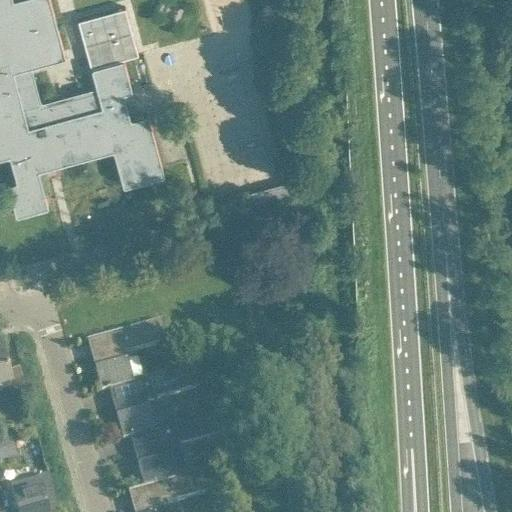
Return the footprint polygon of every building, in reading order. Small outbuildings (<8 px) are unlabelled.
[(1,1),(4,0),(0,0),(0,123),(32,115),(1,1)] [(85,154),(112,147),(122,185),(164,174),(148,114),(129,119),(122,92),(132,89),(124,58),(90,67),(96,87),(39,102),(29,66),(66,56),(50,0),(4,0),(1,1),(32,115),(0,123),(0,155),(9,153),(16,180),(7,183),(15,214),(48,205),(38,167),(75,157),(77,165),(87,163),(85,154)] [(126,354),(167,343),(161,322),(87,342),(101,393),(108,391),(134,383),(126,354)] [(27,398),(19,370),(7,373),(3,359),(0,359),(0,393),(11,391),(14,401),(27,398)] [(146,401),(203,386),(198,366),(134,383),(108,391),(122,441),(130,439),(174,426),(170,408),(149,413),(146,401)] [(168,449),(224,434),(219,414),(174,426),(130,439),(143,488),(176,479),(168,449)] [(168,511),(166,504),(207,493),(201,472),(176,479),(143,488),(128,492),(133,511),(168,511)] [(45,511),(56,509),(47,476),(9,486),(16,511),(45,511)]
